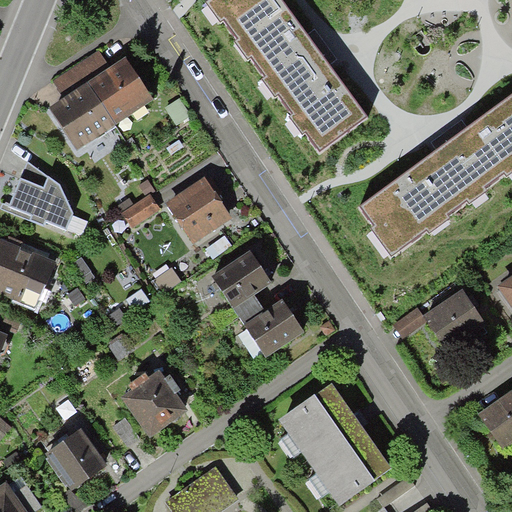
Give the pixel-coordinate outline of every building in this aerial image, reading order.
[(321,154),(368,120),(314,47),(278,0),(213,0),(207,5),(223,24),(227,21),(242,41),(236,44),(249,61),(253,57),(269,78),(263,82),(275,99),(280,96),(294,115),(290,118),(303,137),(307,134),(321,154)] [(54,80),(66,96),(110,66),(99,50),(54,80)] [(77,150),(154,99),(125,57),(110,66),(66,96),(48,108),(77,150)] [(373,228),(393,254),(427,230),(430,234),(450,218),(447,214),(467,200),(469,204),(487,191),(484,187),(505,172),(508,177),(511,173),(511,95),(445,145),(362,206),(376,225),(373,228)] [(73,216),(60,185),(27,161),(10,205),(4,203),(2,208),(45,225),(47,221),(82,236),(88,222),(73,216)] [(193,244),(232,218),(205,177),(165,203),(193,244)] [(161,210),(151,194),(121,213),(132,229),(161,210)] [(226,236),(207,249),(214,258),(233,245),(226,236)] [(0,294),(35,310),(56,261),(0,237),(0,294)] [(234,309),(255,294),(272,282),(250,249),(211,275),(234,309)] [(172,267),(153,282),(162,294),(182,280),(172,267)] [(511,275),(498,285),(511,305),(511,275)] [(142,288),(126,299),(135,312),(151,301),(142,288)] [(447,353),(488,327),(464,288),(422,315),(427,323),(447,353)] [(255,294),(234,309),(244,324),(266,310),(255,294)] [(266,310),(244,324),(266,358),(305,332),(284,299),(266,310)] [(404,338),(427,323),(422,315),(418,309),(395,325),(404,338)] [(6,318),(2,328),(16,333),(20,324),(6,318)] [(0,355),(9,334),(0,330),(0,355)] [(137,350),(124,332),(107,343),(119,362),(137,350)] [(122,397),(149,437),(188,411),(161,370),(150,378),(146,372),(128,384),(132,390),(122,397)] [(330,493),(338,505),(392,468),(333,384),(280,420),(290,434),(283,440),(295,457),(302,452),(317,474),(309,480),(322,498),(330,493)] [(511,391),(480,413),(504,449),(511,443),(511,391)] [(13,428),(0,416),(0,441),(1,442),(13,428)] [(126,418),(113,427),(128,449),(141,440),(126,418)] [(69,485),(72,489),(107,465),(81,430),(47,454),(49,457),(47,459),(66,486),(69,485)] [(166,502),(173,511),(221,511),(240,499),(216,466),(166,502)] [(410,476),(378,499),(384,507),(415,485),(410,476)] [(0,511),(41,511),(44,510),(22,478),(10,486),(8,482),(0,487),(0,511)] [(433,511),(427,503),(415,511),(433,511)]
